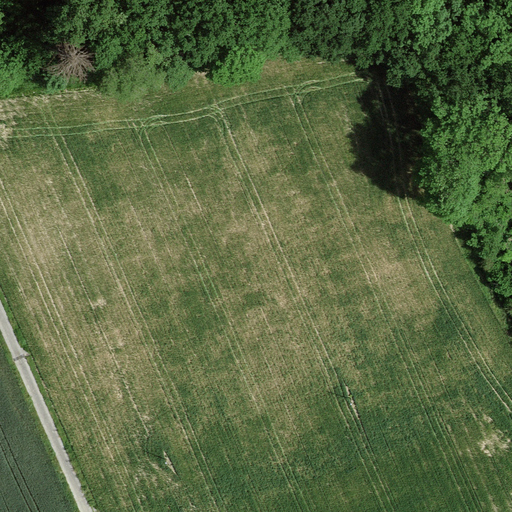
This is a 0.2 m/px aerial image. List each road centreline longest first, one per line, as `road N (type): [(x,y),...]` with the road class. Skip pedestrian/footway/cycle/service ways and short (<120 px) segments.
road 1 (track): [(0,85),(430,39),(457,215),(511,316)]
road 2 (track): [(0,314),(86,511)]
